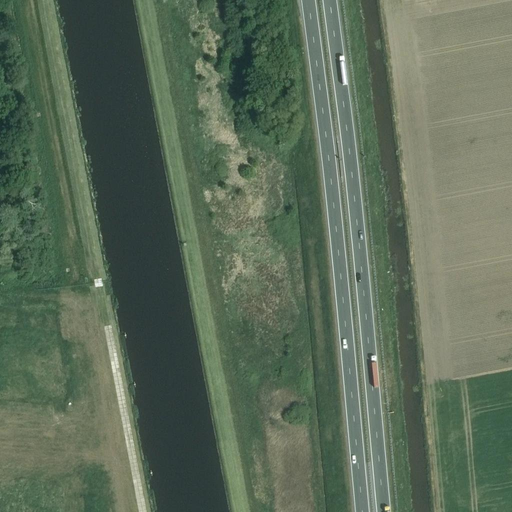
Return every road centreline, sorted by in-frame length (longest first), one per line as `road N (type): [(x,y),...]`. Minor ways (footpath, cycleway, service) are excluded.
road 1 (trunk): [(308,0),(362,511)]
road 2 (trunk): [(383,511),(329,0)]
